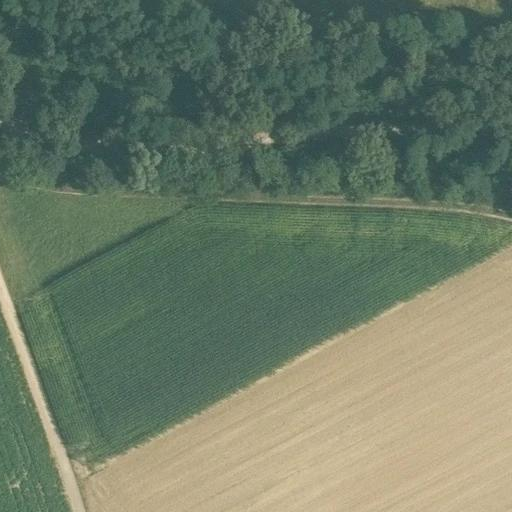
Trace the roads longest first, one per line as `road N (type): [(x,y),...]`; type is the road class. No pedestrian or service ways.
road 1 (track): [(511,140),(87,160),(18,140),(0,125)]
road 2 (track): [(0,187),(64,198),(511,226)]
road 3 (track): [(0,257),(87,511)]
road 4 (track): [(511,186),(267,166),(260,153)]
